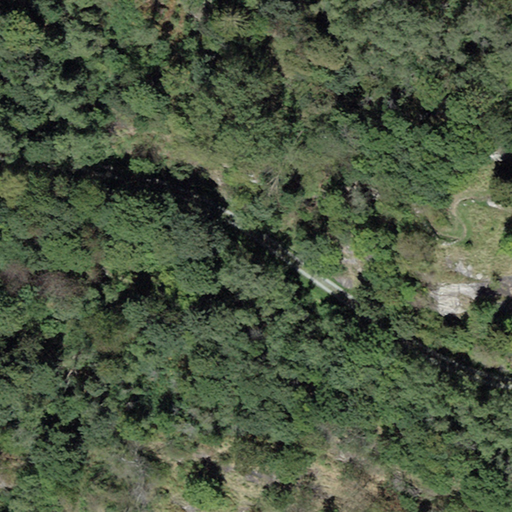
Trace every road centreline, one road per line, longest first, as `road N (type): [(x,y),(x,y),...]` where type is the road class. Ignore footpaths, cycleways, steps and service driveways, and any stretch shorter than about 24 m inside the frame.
road 1 (track): [(0,142),(182,194),(350,301)]
road 2 (track): [(350,301),(465,373),(511,382)]
